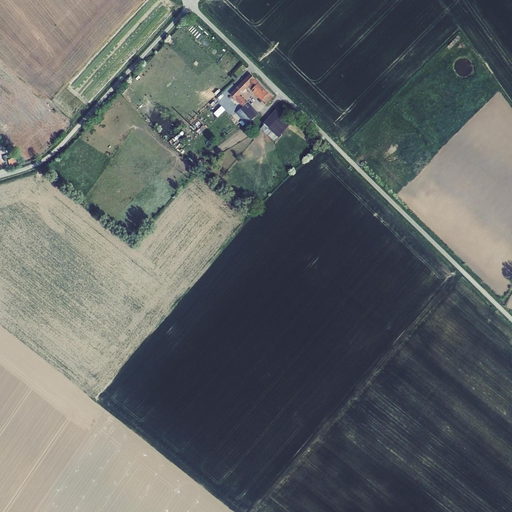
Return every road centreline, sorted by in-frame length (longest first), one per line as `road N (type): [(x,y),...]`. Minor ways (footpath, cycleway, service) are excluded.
road 1 (unclassified): [(190,5),(511,319)]
road 2 (unclassified): [(190,5),(58,147),(0,176)]
